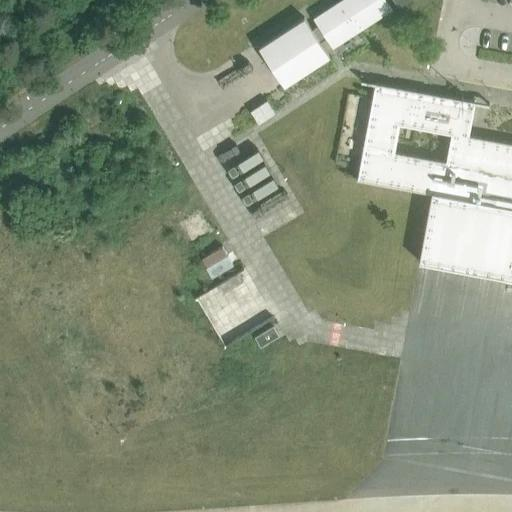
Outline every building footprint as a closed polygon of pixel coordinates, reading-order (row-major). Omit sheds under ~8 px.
[(396,0),(399,3),(403,0),(339,0),(314,16),(320,25),(312,29),(304,16),(259,46),(284,85),(329,55),(320,41),(327,36),(333,46),(391,8),(386,0),(396,0)] [(511,141),(469,133),(475,100),(375,81),(357,175),(357,177),(431,191),(419,260),(421,261),(421,260),(506,276),(506,279),(511,280),(511,141)] [(250,110),(259,123),(275,113),(267,99),(250,110)] [(179,223),(191,244),(212,232),(200,210),(190,216),(179,223)] [(205,266),(211,277),(233,264),(227,253),(205,266)] [(254,336),(260,346),(279,334),(273,324),(254,336)]
